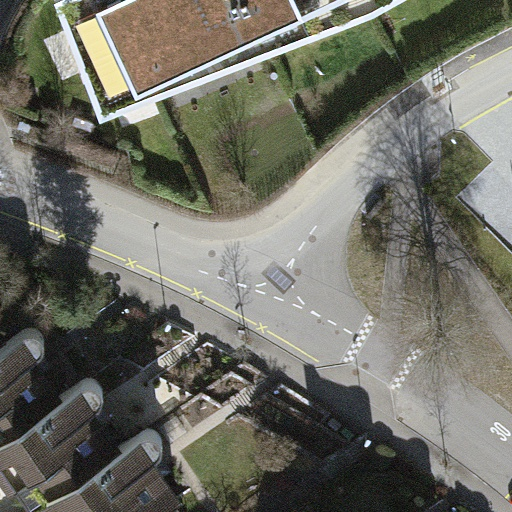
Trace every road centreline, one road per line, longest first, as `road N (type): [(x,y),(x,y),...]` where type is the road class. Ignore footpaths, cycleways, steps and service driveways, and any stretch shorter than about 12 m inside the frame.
road 1 (residential): [(511,73),(360,181),(293,301)]
road 2 (residential): [(293,301),(0,186)]
road 3 (residential): [(511,461),(426,390),(293,301)]
